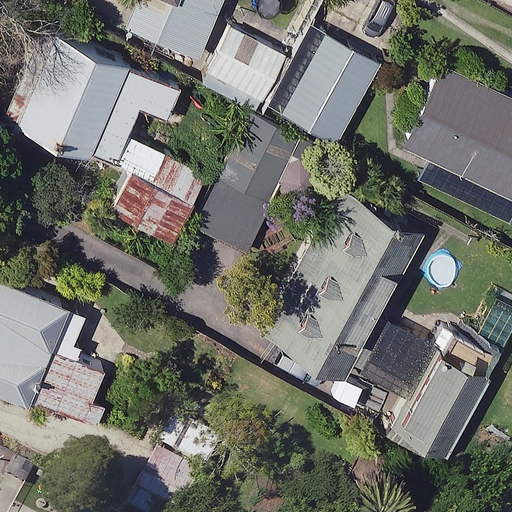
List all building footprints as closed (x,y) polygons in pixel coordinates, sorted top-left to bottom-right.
[(213,0),(152,0),(142,24),(193,47),(213,0)] [(303,0),(228,0),(201,58),(262,87),(303,0)] [(176,70),(38,4),(0,82),(0,94),(118,152),(100,189),(168,222),(199,158),(119,119),(133,90),(161,103),(176,70)] [(374,50),(322,22),(282,97),(334,125),(374,50)] [(511,86),(439,52),(400,132),(423,143),(412,165),(505,209),(511,194),(511,86)] [(297,126),(247,100),(189,213),(239,238),(297,126)] [(352,368),(384,309),(372,302),(418,218),(334,173),(278,276),(257,317),(352,368)] [(129,312),(0,254),(0,372),(98,416),(123,360),(110,354),(129,312)] [(384,309),(352,368),(381,383),(412,324),(384,309)] [(498,342),(442,310),(401,384),(386,410),(443,441),(498,342)] [(176,511),(198,467),(144,441),(117,497),(147,511),(176,511)] [(511,459),(485,446),(474,470),(511,488),(511,459)]
